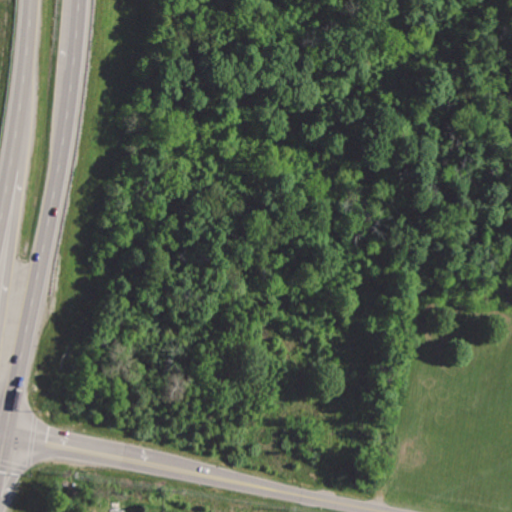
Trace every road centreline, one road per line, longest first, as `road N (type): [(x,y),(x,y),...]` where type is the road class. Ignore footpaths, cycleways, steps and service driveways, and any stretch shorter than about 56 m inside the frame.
road 1 (primary): [(7,435),(75,67)]
road 2 (residential): [(151,464),(382,511)]
road 3 (primary): [(32,0),(15,170)]
road 4 (residential): [(7,435),(151,464)]
